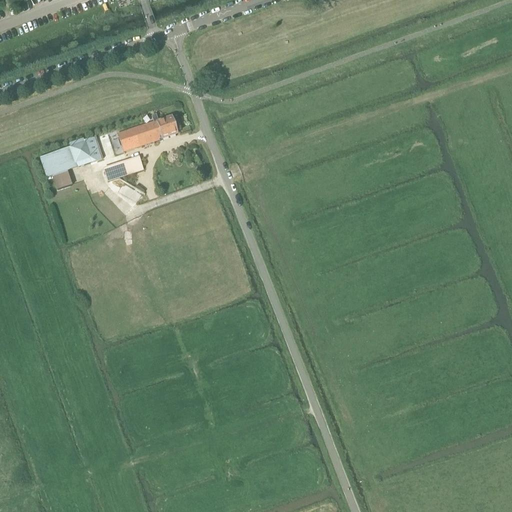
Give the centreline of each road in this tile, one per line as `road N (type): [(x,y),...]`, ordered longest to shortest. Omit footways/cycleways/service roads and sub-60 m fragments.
road 1 (unclassified): [(357,511),(174,40),(163,36)]
road 2 (track): [(316,408),(120,469)]
road 3 (tertiary): [(163,36),(0,93)]
